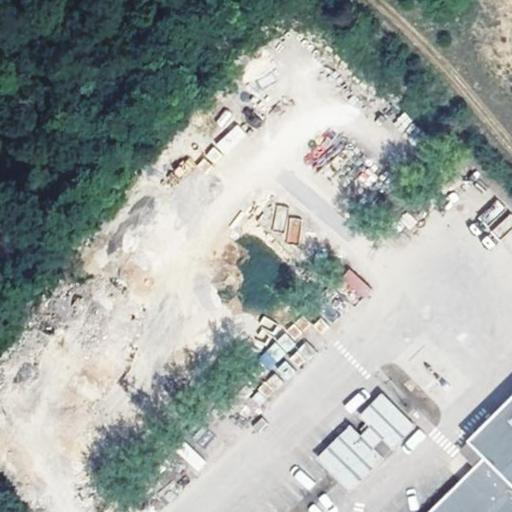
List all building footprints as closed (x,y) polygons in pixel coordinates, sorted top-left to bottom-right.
[(225,154),(247,135),(236,123),(215,142),(225,154)] [(511,203),(508,199),(482,219),(495,236),(490,240),(507,261),(511,257),(511,203)] [(297,243),(301,218),(290,217),(286,241),(297,243)] [(349,269),(334,286),(356,305),(371,288),(349,269)] [(250,395),(259,405),(318,354),(305,340),(297,347),(271,317),(258,329),(273,345),(258,358),(273,375),(250,395)] [(511,511),(511,363),(453,423),(467,439),(476,449),(454,471),(445,461),(393,511),(511,511)] [(349,493),(402,444),(409,452),(425,437),(382,391),(369,403),(359,392),(342,407),(355,420),(315,457),(349,493)] [(467,439),(445,461),(454,471),(476,449),(467,439)] [(177,451),(196,470),(205,462),(185,443),(177,451)]
